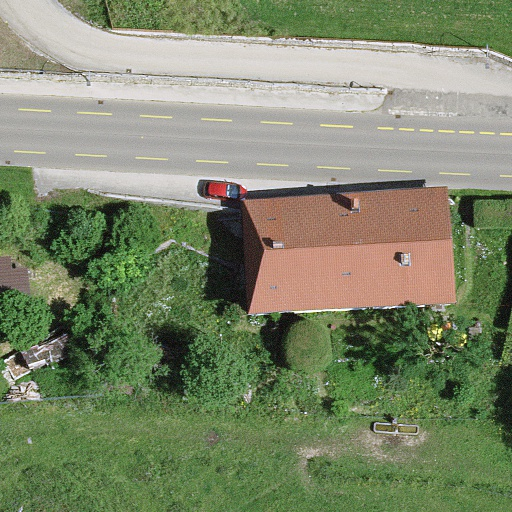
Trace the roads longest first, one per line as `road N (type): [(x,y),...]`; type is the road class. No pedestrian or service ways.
road 1 (residential): [(511,108),(494,90),(448,76),(82,53),(17,0)]
road 2 (primary): [(511,152),(0,132)]
